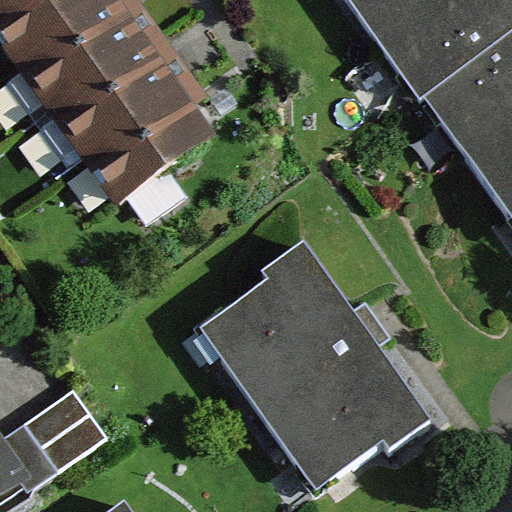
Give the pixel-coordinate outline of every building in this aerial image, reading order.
[(0,36),(22,68),(109,8),(103,0),(21,0),(0,15),(0,36)] [(341,0),(419,106),(511,39),(511,13),(502,0),(341,0)] [(54,114),(141,53),(109,8),(22,68),(54,114)] [(511,39),(419,106),(511,235),(511,39)] [(86,160),(173,99),(141,53),(54,114),(86,160)] [(205,145),(173,99),(86,160),(118,205),(205,145)] [(261,286),(267,295),(203,340),(316,501),(383,454),(389,463),(429,435),(303,257),(261,286)] [(74,398),(2,445),(31,486),(36,495),(108,446),(74,398)] [(0,507),(31,486),(2,445),(0,442),(0,507)]
